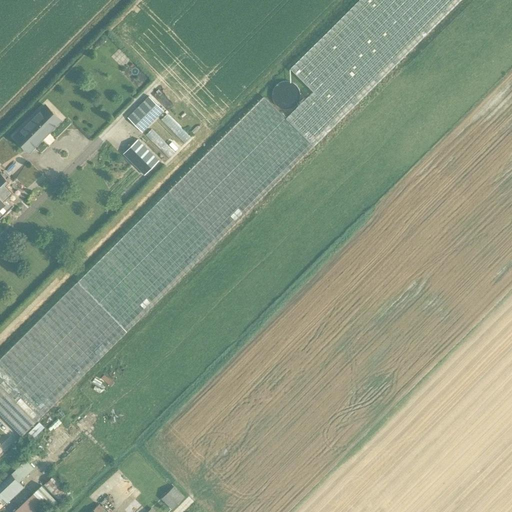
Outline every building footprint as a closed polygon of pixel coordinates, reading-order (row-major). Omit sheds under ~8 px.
[(0,414),(22,436),(36,422),(272,188),(460,0),(359,0),(290,69),(312,91),(286,118),(264,97),(0,358),(0,414)] [(300,93),(299,91),(298,88),(297,86),(295,85),(293,83),(291,82),(289,81),(286,81),(284,81),(281,82),(279,83),(277,84),(275,86),(274,87),(273,90),(272,92),(272,94),(272,97),(272,99),(273,101),(274,103),(276,105),(278,107),(280,108),(282,108),(284,109),(287,109),(289,109),(291,108),(293,107),(295,105),(297,104),(298,102),(299,100),(299,97),(300,95),(300,93)] [(149,96),(128,117),(142,132),(163,111),(149,96)] [(35,145),(49,131),(54,126),(53,124),(59,118),(47,107),(41,113),(40,111),(20,130),(22,132),(16,138),(28,149),(33,144),(35,145)] [(138,139),(123,154),(144,175),(159,160),(138,139)] [(0,219),(14,206),(7,198),(13,192),(6,185),(8,183),(0,175),(0,219)] [(3,505),(6,502),(7,503),(23,487),(18,482),(33,468),(26,460),(0,485),(0,504),(1,503),(3,505)] [(70,492),(58,480),(54,475),(43,485),(60,502),(70,492)] [(42,485),(33,493),(43,503),(50,511),(58,503),(42,485)] [(174,486),(161,498),(172,509),(184,497),(174,486)] [(33,493),(13,511),(33,511),(43,503),(33,493)] [(108,511),(99,503),(93,509),(90,511),(108,511)]
